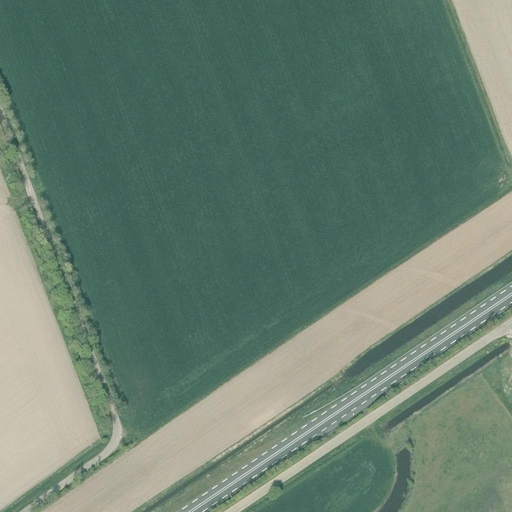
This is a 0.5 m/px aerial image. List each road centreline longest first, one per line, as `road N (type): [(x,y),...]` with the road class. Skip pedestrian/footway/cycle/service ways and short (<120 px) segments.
road 1 (unclassified): [(25,511),(108,451),(117,432),(0,104)]
road 2 (primary): [(191,511),(511,294)]
road 3 (unclassified): [(235,511),(511,325)]
